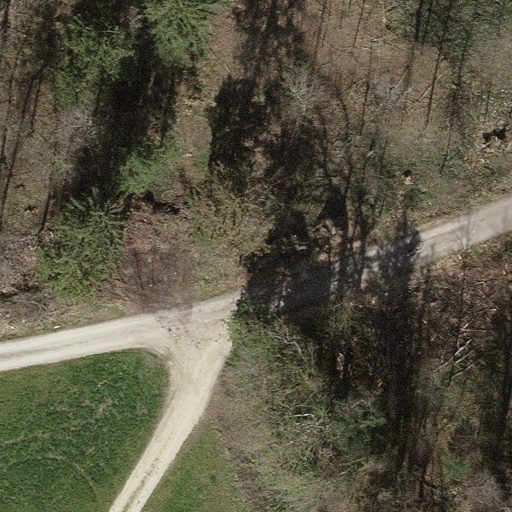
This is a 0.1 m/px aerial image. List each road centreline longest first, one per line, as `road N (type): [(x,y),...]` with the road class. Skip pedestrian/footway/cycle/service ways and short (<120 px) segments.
road 1 (track): [(0,360),(216,336),(511,219)]
road 2 (track): [(216,336),(110,511)]
